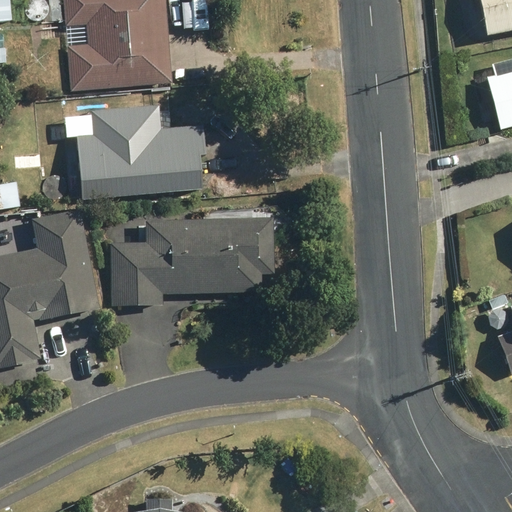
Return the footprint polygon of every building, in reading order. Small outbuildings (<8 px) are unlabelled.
[(162,0),(61,0),(68,93),(168,86),(162,0)] [(511,0),(472,0),(481,44),(511,37),(511,0)] [(511,74),(492,80),(486,81),(486,83),(498,133),(511,129),(511,74)] [(87,116),(87,120),(73,121),(79,203),(197,194),(195,162),(201,162),(199,130),(157,133),(155,111),(87,116)] [(13,186),(0,187),(0,212),(15,211),(13,186)] [(34,253),(0,259),(0,369),(37,363),(29,323),(35,322),(36,325),(95,313),(76,215),(28,224),(34,253)] [(269,281),(269,225),(142,225),(142,247),(109,247),(108,309),(159,309),(159,298),(256,298),(256,281),(269,281)] [(511,309),(507,311),(511,324),(511,333),(495,340),(509,379),(511,377),(511,309)] [(143,500),(144,511),(134,511),(172,511),(169,511),(168,499),(143,500)]
